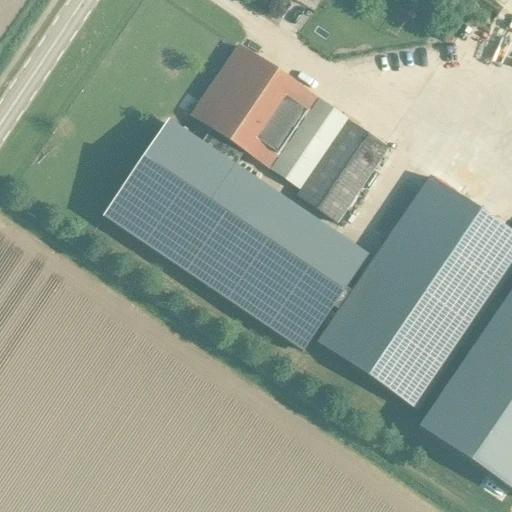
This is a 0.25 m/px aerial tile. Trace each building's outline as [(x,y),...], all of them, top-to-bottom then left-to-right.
[(316,103),(235,48),(189,117),(208,130),(197,146),(231,169),(242,153),(267,170),(316,103)] [(316,103),(267,170),(298,191),(345,123),(316,103)] [(334,224),(385,150),(345,123),(298,191),(294,197),(334,224)] [(305,355),(368,261),(231,169),(197,146),(164,124),(101,217),(305,355)] [(315,345),(414,412),(511,268),(511,236),(428,179),(315,345)] [(511,289),(503,302),(494,296),(460,346),(469,353),(416,430),(511,494),(511,289)]
